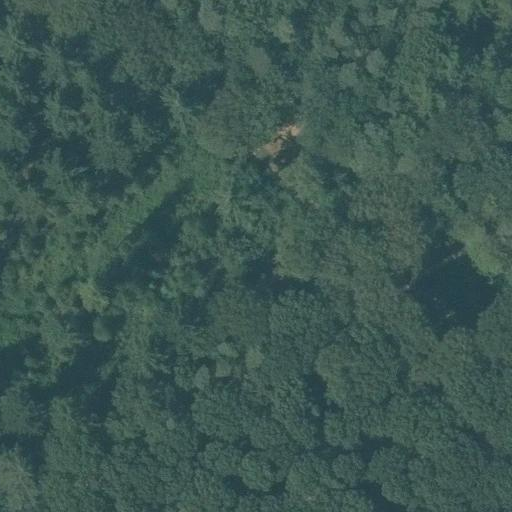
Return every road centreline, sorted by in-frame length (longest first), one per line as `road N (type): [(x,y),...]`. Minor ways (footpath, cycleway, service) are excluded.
road 1 (track): [(328,213),(91,453)]
road 2 (track): [(511,87),(328,213)]
